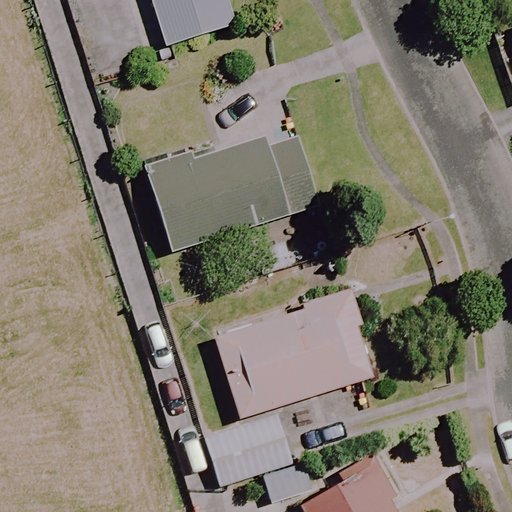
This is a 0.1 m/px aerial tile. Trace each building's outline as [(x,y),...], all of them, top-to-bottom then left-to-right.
[(223,0),(144,0),(161,52),(233,30),(223,0)] [(312,213),(286,129),(142,174),(168,258),(312,213)] [(88,310),(26,293),(6,363),(68,381),(88,310)] [(236,423),(376,380),(361,330),(350,295),(210,338),(219,367),(236,423)] [(0,310),(0,366),(16,315),(0,310)] [(290,468),(276,421),(202,444),(216,490),(290,468)] [(396,511),(376,472),(301,510),(302,511),(396,511)] [(118,511),(85,502),(81,511),(118,511)]
